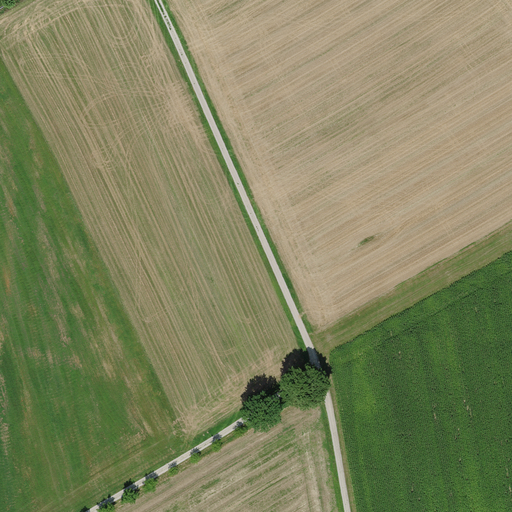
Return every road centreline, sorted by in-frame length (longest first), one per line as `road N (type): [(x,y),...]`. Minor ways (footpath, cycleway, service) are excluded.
road 1 (track): [(157,0),(321,373),(348,511)]
road 2 (track): [(321,373),(92,511)]
